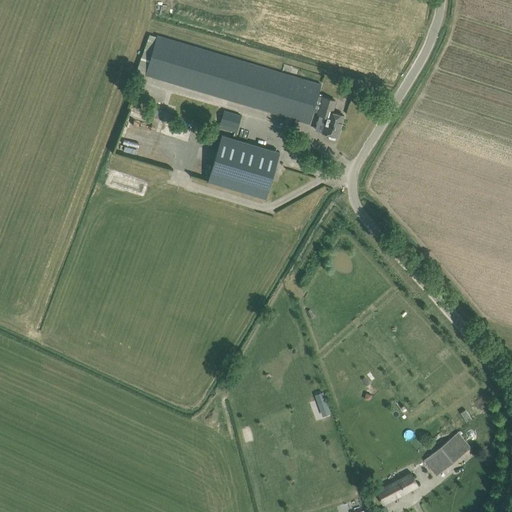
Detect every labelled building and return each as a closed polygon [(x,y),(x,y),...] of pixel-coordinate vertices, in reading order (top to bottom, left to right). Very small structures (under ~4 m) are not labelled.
[(309,124),(313,111),(318,95),(321,84),(157,35),(156,36),(147,34),(136,70),(145,73),(145,74),(309,124)] [(335,101),(318,95),(313,111),(319,113),(318,114),(327,117),(322,132),(329,134),(328,137),(329,138),(334,140),(335,139),(336,136),(338,137),(344,116),(332,112),(335,101)] [(150,106),(148,112),(164,117),(166,111),(150,106)] [(224,110),(219,127),(236,132),(240,120),(241,115),(224,110)] [(206,130),(204,136),(216,139),(217,133),(206,130)] [(266,198),(280,152),(221,134),(208,181),(266,198)] [(424,460),(430,468),(436,476),(471,447),(458,432),(424,460)] [(412,472),(409,474),(376,491),(383,504),(419,485),(412,472)]
